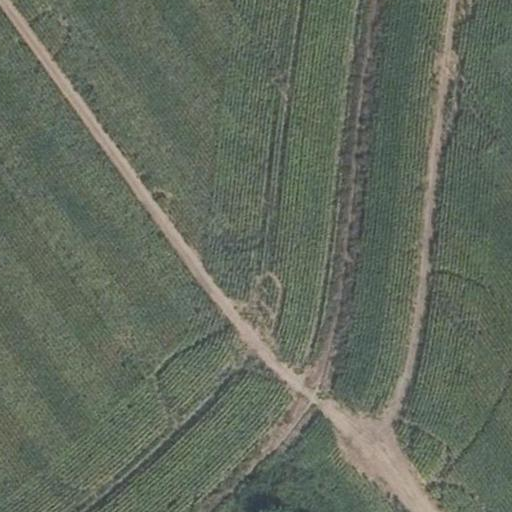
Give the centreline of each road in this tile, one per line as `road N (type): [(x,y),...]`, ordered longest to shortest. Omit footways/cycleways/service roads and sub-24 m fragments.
road 1 (track): [(290,437),(336,337),(357,218),(378,0)]
road 2 (track): [(299,419),(362,444),(415,511)]
